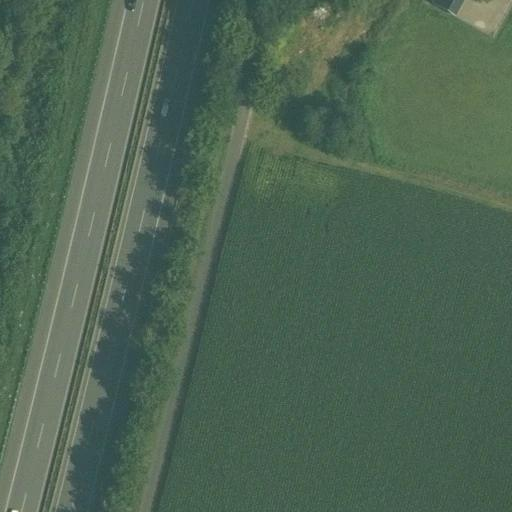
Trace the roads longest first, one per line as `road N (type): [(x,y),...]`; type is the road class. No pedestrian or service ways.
road 1 (unclassified): [(266,0),(143,511)]
road 2 (motorway): [(130,0),(10,511)]
road 3 (motorway): [(78,511),(197,0)]
